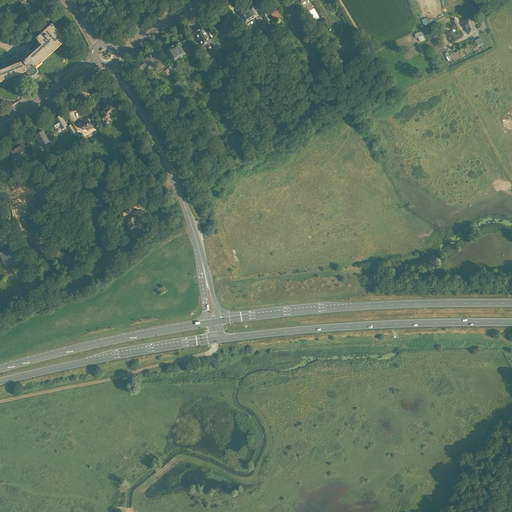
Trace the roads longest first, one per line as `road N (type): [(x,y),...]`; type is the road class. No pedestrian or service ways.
road 1 (primary): [(216,339),(511,322)]
road 2 (primary): [(511,303),(338,307),(218,321)]
road 3 (track): [(216,339),(211,352),(0,402)]
road 4 (primary): [(0,382),(216,339)]
road 5 (primary): [(207,322),(0,368)]
road 6 (tertiary): [(193,232),(111,64)]
road 7 (residential): [(315,103),(372,60),(339,0)]
